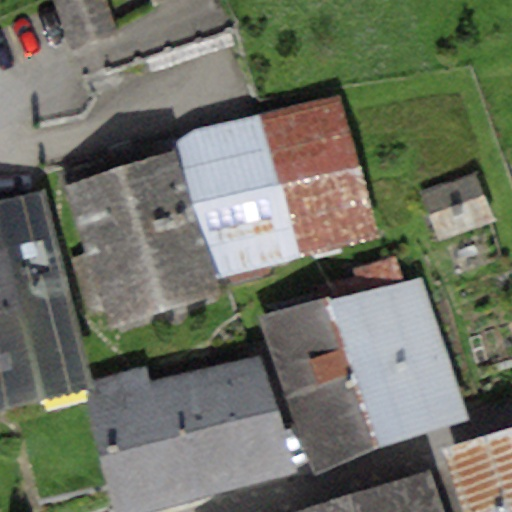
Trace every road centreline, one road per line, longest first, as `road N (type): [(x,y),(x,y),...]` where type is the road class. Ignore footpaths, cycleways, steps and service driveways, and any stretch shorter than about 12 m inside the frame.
road 1 (residential): [(251,511),(511,429)]
road 2 (track): [(335,67),(511,21)]
